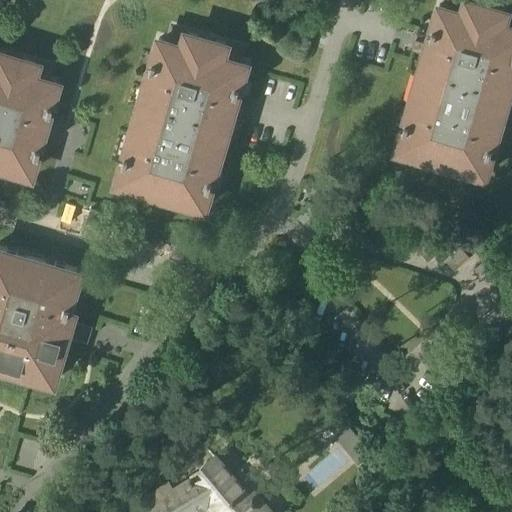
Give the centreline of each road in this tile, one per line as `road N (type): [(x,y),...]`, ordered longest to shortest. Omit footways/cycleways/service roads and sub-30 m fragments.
road 1 (residential): [(12,511),(220,269)]
road 2 (residential): [(220,269),(282,229),(347,0)]
road 3 (residential): [(0,212),(220,269)]
